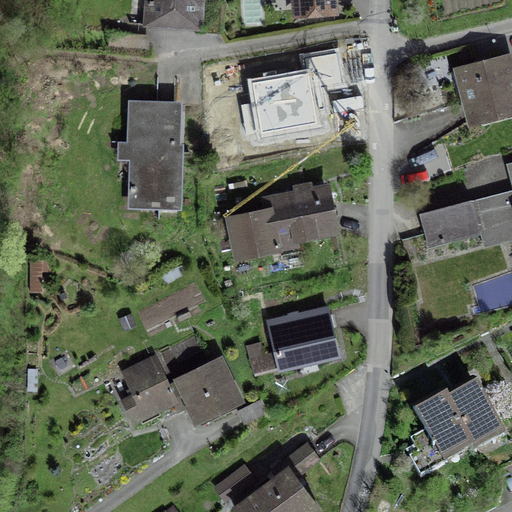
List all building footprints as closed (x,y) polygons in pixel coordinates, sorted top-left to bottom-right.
[(195,0),(152,0),(151,18),(194,22),(195,0)] [(296,0),(298,18),(332,16),(330,0),(296,0)] [(146,39),(108,34),(106,47),(144,52),(146,39)] [(511,116),(511,69),(511,63),(459,75),(471,126),(511,116)] [(308,73),(253,83),(261,132),(317,122),(308,73)] [(176,201),(175,110),(133,110),(134,201),(176,201)] [(332,224),(325,192),(268,204),(274,236),(332,224)] [(511,196),(425,220),(432,249),(511,227),(511,196)] [(233,226),(239,259),(271,253),(265,220),(233,226)] [(254,371),(337,353),(328,316),(274,328),(279,350),(250,356),(254,371)] [(201,424),(239,404),(217,362),(170,386),(156,358),(125,374),(136,396),(123,403),(131,418),(184,391),(201,424)] [(472,380),(444,396),(473,447),(502,431),(472,380)] [(429,472),(473,447),(444,396),(400,421),(429,472)] [(239,411),(244,422),(265,412),(260,401),(239,411)] [(318,511),(291,471),(241,504),(245,511),(318,511)]
